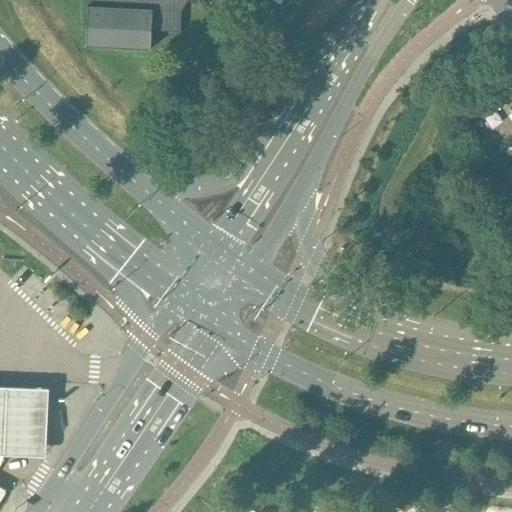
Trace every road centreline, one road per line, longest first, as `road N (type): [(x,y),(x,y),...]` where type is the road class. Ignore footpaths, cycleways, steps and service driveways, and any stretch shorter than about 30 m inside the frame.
road 1 (secondary): [(210,324),(352,394),(511,426)]
road 2 (tertiary): [(179,302),(38,511)]
road 3 (secondary): [(0,151),(179,302)]
road 4 (tertiary): [(292,201),(410,0)]
road 5 (tertiary): [(75,511),(210,324)]
road 6 (secondary): [(144,191),(0,45)]
road 7 (unclassified): [(511,485),(430,475),(340,450)]
road 8 (tertiary): [(373,0),(287,152)]
road 9 (secondary): [(511,360),(362,328)]
road 10 (secondary): [(287,152),(197,189),(144,191)]
road 11 (secondary): [(362,328),(307,241),(292,201)]
road 12 (secondary): [(362,328),(249,269)]
